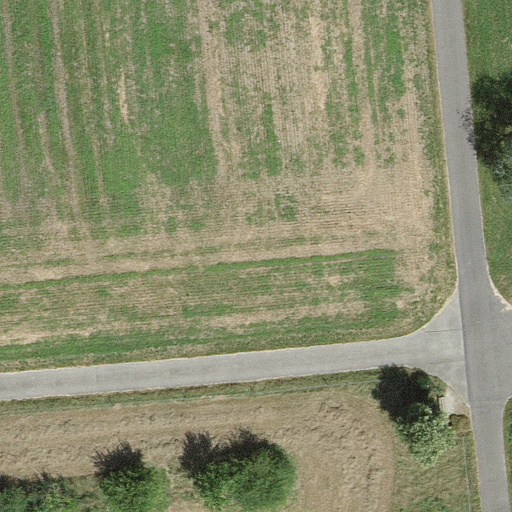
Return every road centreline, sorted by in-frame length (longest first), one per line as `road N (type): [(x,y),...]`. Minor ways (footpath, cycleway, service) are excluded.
road 1 (track): [(0,391),(465,353)]
road 2 (track): [(433,0),(465,353)]
road 3 (track): [(465,353),(481,511)]
